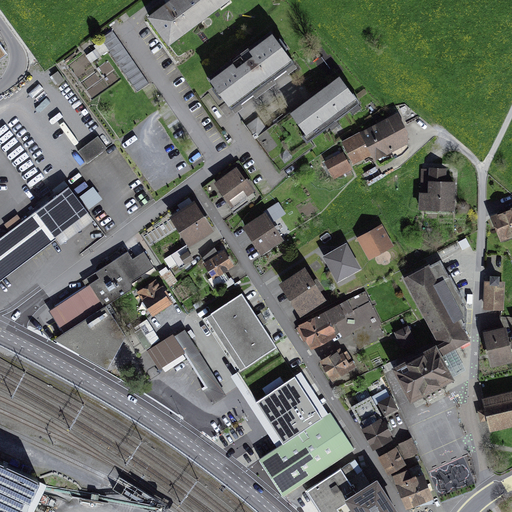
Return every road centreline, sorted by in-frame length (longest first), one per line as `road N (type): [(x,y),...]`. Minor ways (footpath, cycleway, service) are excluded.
road 1 (residential): [(193,182),(407,511)]
road 2 (primary): [(271,511),(153,421),(0,332)]
road 3 (residential): [(491,491),(473,390),(483,172)]
road 4 (residential): [(0,332),(193,182)]
